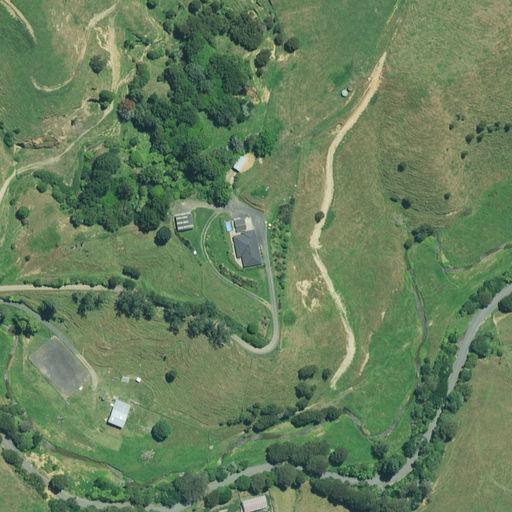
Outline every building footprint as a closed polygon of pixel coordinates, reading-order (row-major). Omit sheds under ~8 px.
[(246,158),(240,154),(232,167),(238,171),(246,158)] [(192,228),(190,213),(174,215),(176,231),(192,228)] [(245,231),(243,219),(233,221),(236,236),(232,236),(236,257),(240,256),(242,267),(258,264),(253,230),(245,231)] [(130,406),(116,400),(107,422),(122,428),(130,406)] [(248,511),(266,507),(263,496),(240,502),(243,511),(248,511)]
